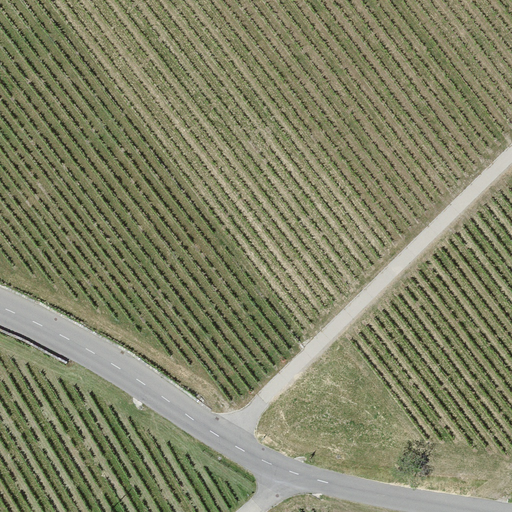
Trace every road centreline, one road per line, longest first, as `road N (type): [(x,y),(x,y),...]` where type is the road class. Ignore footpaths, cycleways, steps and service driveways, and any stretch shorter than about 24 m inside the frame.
road 1 (unclassified): [(483,511),(293,474),(220,439),(112,364),(0,308)]
road 2 (track): [(220,439),(511,149)]
